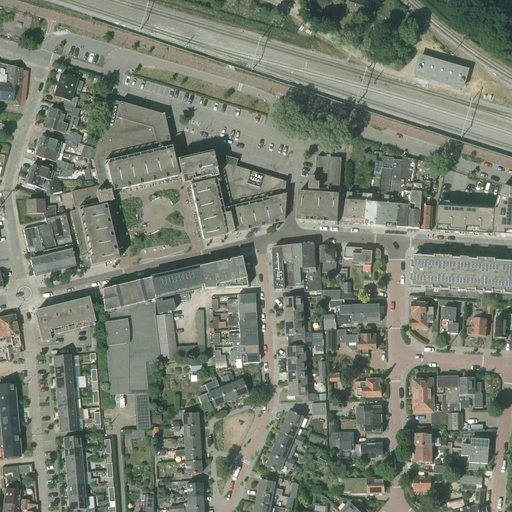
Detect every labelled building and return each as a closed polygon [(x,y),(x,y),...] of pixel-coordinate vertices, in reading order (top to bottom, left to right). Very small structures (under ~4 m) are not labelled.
[(360,0),(349,0),(348,7),(368,13),(369,13),(370,7),(371,3),(360,0)] [(368,13),(365,22),(372,24),(374,14),(375,14),(377,9),(370,7),(369,13),(368,13)] [(420,56),(415,74),(462,88),(468,70),(420,56)] [(0,64),(0,76),(4,77),(2,102),(18,104),(21,71),(0,64)] [(65,74),(77,78),(79,72),(67,68),(65,74)] [(60,76),(56,87),(73,92),(79,94),(82,83),(76,81),(60,76)] [(56,87),(53,97),(75,104),(77,99),(71,97),(73,92),(56,87)] [(479,89),(477,94),(489,97),(490,92),(479,89)] [(99,187),(71,193),(75,211),(74,212),(86,268),(118,260),(104,203),(112,202),(110,192),(177,177),(175,167),(163,116),(105,99),(93,161),(99,187)] [(47,112),(45,118),(69,126),(69,125),(82,129),(83,127),(74,124),(75,122),(79,110),(62,106),(60,112),(49,109),(48,112),(47,112)] [(45,118),(43,125),(44,125),(43,128),(58,132),(58,133),(60,133),(58,138),(65,140),(73,142),(76,135),(67,133),(69,126),(45,118)] [(38,140),(36,146),(52,151),(62,154),(63,149),(66,150),(67,147),(74,149),(76,143),(73,142),(65,140),(64,145),(55,142),(40,137),(39,140),(38,140)] [(36,146),(34,153),(35,153),(35,156),(49,161),(48,165),(44,164),(64,170),(69,170),(70,169),(70,167),(69,165),(67,164),(58,162),(59,159),(56,158),(50,156),(52,151),(36,146)] [(91,148),(83,146),(79,157),(87,160),(91,148)] [(211,152),(176,161),(178,171),(180,177),(182,185),(189,183),(202,241),(212,239),(213,239),(225,236),(224,234),(231,232),(232,234),(277,224),(282,222),(284,205),(285,182),(283,181),(280,181),(276,179),(268,177),(241,169),(235,167),(237,160),(211,152)] [(399,205),(397,228),(408,229),(415,160),(402,156),(402,161),(401,161),(400,205),(399,205)] [(299,192),(297,221),(337,223),(341,158),(317,157),(315,177),(310,177),(310,184),(310,188),(313,188),(313,193),(299,192)] [(392,170),(393,158),(382,157),(381,163),(382,163),(382,169),(392,170)] [(391,180),(386,227),(397,228),(399,205),(400,205),(401,161),(393,160),(393,158),(392,170),(391,180)] [(415,160),(408,229),(419,230),(422,196),(422,191),(429,191),(429,188),(435,189),(436,183),(435,183),(435,181),(442,170),(442,169),(415,160)] [(28,163),(24,174),(46,181),(47,180),(48,181),(50,181),(51,176),(53,176),(53,177),(63,177),(67,176),(67,175),(69,170),(64,170),(44,164),(43,168),(28,163)] [(24,174),(21,183),(25,185),(40,189),(40,190),(43,190),(44,196),(46,196),(53,195),(60,194),(59,184),(50,186),(45,184),(46,181),(24,174)] [(378,203),(376,226),(386,227),(391,180),(380,179),(378,203)] [(438,205),(436,232),(445,233),(445,230),(451,230),(450,233),(459,234),(460,231),(465,231),(465,234),(474,235),(474,232),(479,232),(479,235),(488,236),(488,233),(494,233),(494,236),(505,237),(505,236),(506,236),(506,233),(511,233),(511,189),(503,187),(499,199),(501,200),(498,211),(439,207),(439,205),(438,205)] [(347,194),(343,224),(354,225),(358,195),(352,194),(347,194)] [(358,195),(354,225),(365,225),(368,195),(363,195),(358,195)] [(368,195),(365,225),(376,226),(378,203),(372,203),(372,196),(368,195)] [(419,230),(419,231),(430,232),(432,208),(429,208),(430,197),(422,196),(419,230)] [(42,201),(26,202),(27,215),(42,215),(44,220),(48,219),(55,217),(54,207),(43,208),(42,201)] [(55,217),(48,219),(44,220),(46,225),(49,224),(60,270),(73,267),(73,265),(76,265),(73,251),(71,245),(68,234),(69,234),(65,215),(55,217)] [(46,225),(36,228),(46,273),(60,270),(49,224),(46,225)] [(36,228),(22,231),(27,253),(28,253),(30,261),(29,261),(33,276),(46,273),(36,228)] [(312,244),(301,245),(302,264),(304,292),(321,291),(319,263),(320,263),(319,247),(314,247),(314,246),(314,245),(312,244)] [(301,245),(292,246),(294,288),(295,288),(295,293),(301,293),(299,264),(302,264),(301,245)] [(292,246),(282,247),(284,288),(294,287),(294,288),(292,246)] [(273,248),(271,250),(274,291),(284,290),(284,288),(282,247),(273,248)] [(329,247),(319,247),(320,263),(322,263),(322,273),(323,273),(323,280),(335,280),(335,274),(335,263),(336,263),(336,249),(329,249),(329,247)] [(344,248),(343,259),(353,260),(352,266),(371,267),(372,258),(380,259),(380,253),(378,250),(344,248)] [(411,274),(410,284),(412,284),(412,288),(432,290),(450,291),(459,291),(459,292),(467,292),(475,292),(475,293),(493,294),(504,294),(504,295),(511,295),(511,261),(507,261),(495,260),(496,260),(486,259),(477,259),(469,259),(469,258),(461,258),(452,258),(452,257),(443,257),(434,256),(434,257),(431,256),(419,256),(414,255),(414,256),(414,260),(412,260),(411,270),(413,270),(413,274),(411,274)] [(239,259),(197,268),(202,288),(202,290),(211,290),(214,289),(214,286),(217,285),(218,285),(223,284),(224,289),(246,288),(245,281),(244,281),(239,259)] [(150,279),(151,287),(154,298),(157,315),(173,311),(170,295),(172,294),(174,304),(186,301),(184,292),(189,290),(202,288),(197,268),(185,271),(180,272),(167,275),(163,276),(150,279)] [(341,269),(340,291),(340,300),(355,300),(355,297),(353,297),(353,293),(351,293),(351,283),(347,283),(347,281),(349,281),(349,276),(347,276),(348,269),(341,269)] [(134,283),(121,286),(128,332),(129,390),(147,390),(147,384),(145,366),(144,361),(159,360),(151,287),(150,279),(140,281),(134,282),(134,283)] [(110,289),(101,291),(108,390),(129,390),(128,332),(121,286),(116,287),(113,288),(110,288),(110,289)] [(237,301),(226,301),(226,306),(255,304),(254,295),(236,296),(237,301)] [(34,317),(40,343),(50,341),(49,336),(87,327),(86,325),(94,323),(88,298),(37,311),(36,311),(35,312),(35,313),(34,314),(34,315),(34,316),(34,317)] [(302,298),(284,299),(285,312),(303,311),(302,298)] [(420,303),(411,303),(411,314),(413,313),(413,317),(428,316),(428,314),(438,313),(439,301),(431,300),(431,298),(420,298),(420,303)] [(335,309),(335,316),(379,315),(379,306),(343,307),(343,301),(329,302),(329,309),(335,309)] [(226,306),(226,310),(226,314),(230,314),(255,313),(255,304),(226,306)] [(444,308),(443,321),(448,321),(447,334),(457,335),(458,325),(453,324),(453,322),(455,322),(456,309),(444,308)] [(303,311),(285,312),(285,323),(303,322),(303,311)] [(231,318),(227,318),(227,322),(255,321),(255,313),(230,314),(231,318)] [(467,328),(467,335),(472,336),(471,336),(485,337),(487,320),(486,320),(487,315),(487,314),(482,313),(481,319),(473,319),(472,329),(467,328)] [(506,319),(496,318),(495,338),(506,339),(507,330),(511,331),(511,323),(511,314),(511,315),(506,315),(506,319)] [(171,315),(155,317),(160,361),(176,359),(176,360),(204,358),(203,348),(197,348),(197,347),(175,348),(171,315)] [(379,324),(379,315),(335,316),(324,316),(324,331),(326,331),(336,331),(335,324),(352,324),(379,324)] [(14,316),(6,318),(10,338),(10,340),(12,348),(13,354),(19,353),(18,347),(14,347),(13,343),(17,342),(16,336),(18,336),(14,316)] [(413,320),(411,320),(412,330),(428,329),(428,323),(432,323),(432,326),(437,326),(438,318),(428,319),(428,316),(413,317),(413,320)] [(6,318),(0,318),(0,338),(5,338),(5,341),(10,340),(10,338),(6,318)] [(255,321),(227,322),(227,327),(238,326),(238,330),(256,329),(255,321)] [(303,322),(285,323),(286,336),(298,335),(298,341),(311,341),(310,334),(304,334),(303,322)] [(90,348),(87,349),(87,352),(96,352),(95,328),(88,328),(90,348)] [(238,334),(228,335),(228,340),(256,338),(256,329),(238,330),(238,334)] [(336,331),(326,331),(327,352),(337,352),(337,331),(336,331)] [(357,336),(346,336),(346,343),(357,343),(358,351),(360,351),(361,356),(368,355),(368,351),(376,350),(376,335),(357,336)] [(256,338),(228,340),(228,344),(236,344),(236,348),(257,346),(256,338)] [(323,345),(322,340),(312,341),(312,346),(315,345),(315,350),(323,350),(323,345)] [(298,348),(287,349),(288,361),(306,360),(305,348),(311,348),(311,341),(298,341),(298,348)] [(236,352),(229,352),(229,356),(257,355),(257,346),(236,348),(236,352)] [(7,355),(5,355),(6,362),(11,361),(10,355),(13,354),(12,348),(5,349),(7,355)] [(390,368),(391,351),(376,351),(375,368),(390,368)] [(257,355),(229,356),(229,361),(235,361),(236,369),(241,368),(240,364),(258,364),(257,355)] [(71,356),(52,358),(53,369),(72,367),(71,356)] [(200,359),(189,360),(190,371),(201,371),(200,359)] [(306,360),(288,361),(288,373),(306,372),(306,360)] [(150,365),(145,366),(147,384),(147,390),(155,389),(155,376),(151,376),(150,365)] [(72,367),(53,369),(54,380),(73,378),(72,367)] [(306,372),(288,373),(289,385),(307,384),(306,372)] [(413,388),(412,391),(413,394),(414,394),(414,397),(446,396),(446,389),(445,389),(445,378),(437,378),(437,377),(437,381),(414,381),(414,388),(413,388)] [(457,377),(445,378),(445,389),(446,389),(446,396),(447,426),(449,426),(449,431),(462,430),(461,415),(460,415),(460,403),(459,403),(459,395),(466,395),(466,399),(474,398),(474,395),(480,394),(480,384),(474,384),(473,379),(460,380),(460,383),(457,383),(457,377)] [(73,378),(54,380),(55,391),(72,389),(71,379),(73,379),(73,378)] [(241,380),(230,385),(235,399),(248,394),(246,388),(244,388),(241,380)] [(367,383),(355,383),(355,390),(357,390),(357,398),(381,397),(381,388),(379,388),(379,380),(366,380),(367,383)] [(307,384),(289,385),(290,397),(295,397),(296,403),(314,402),(318,401),(318,399),(314,399),(314,395),(308,395),(307,384)] [(14,385),(0,386),(0,397),(15,396),(14,385)] [(230,385),(218,389),(224,403),(235,399),(230,385)] [(72,389),(55,391),(56,401),(75,400),(72,400),(72,389)] [(218,389),(207,393),(212,408),(224,403),(218,389)] [(15,396),(0,397),(0,407),(15,406),(15,396)] [(413,400),(412,403),(413,406),(414,406),(414,413),(431,413),(431,426),(447,426),(446,396),(414,397),(414,400),(413,400)] [(75,400),(56,401),(57,412),(82,410),(76,410),(75,400)] [(325,404),(311,405),(312,416),(326,416),(325,404)] [(15,406),(0,407),(0,417),(16,416),(15,406)] [(358,409),(358,415),(358,420),(381,420),(381,407),(364,407),(364,409),(358,409)] [(82,410),(57,412),(58,423),(77,421),(83,421),(82,410)] [(290,411),(285,422),(299,428),(304,417),(290,411)] [(197,414),(181,415),(182,427),(197,426),(197,414)] [(16,416),(0,417),(0,427),(17,426),(16,416)] [(358,420),(356,420),(356,425),(360,425),(360,432),(365,432),(365,433),(382,432),(381,420),(358,420)] [(77,421),(58,423),(59,434),(78,432),(77,421)] [(285,422),(280,433),(294,439),(299,428),(285,422)] [(17,426),(0,427),(0,438),(18,436),(17,426)] [(197,426),(182,427),(183,439),(198,438),(197,426)] [(476,434),(488,433),(488,426),(476,426),(476,434)] [(143,431),(129,432),(130,440),(143,439),(143,431)] [(337,431),(329,431),(330,439),(336,439),(336,438),(341,438),(341,440),(353,439),(353,432),(337,433),(337,431)] [(474,432),(461,433),(461,439),(471,439),(471,446),(462,445),(461,451),(488,453),(489,441),(488,441),(488,438),(481,437),(481,438),(474,438),(474,432)] [(280,433),(275,444),(289,450),(292,443),(301,447),(303,443),(298,441),(294,439),(280,433)] [(433,435),(413,435),(413,447),(414,447),(432,446),(441,446),(446,446),(446,440),(441,440),(440,438),(433,438),(433,435)] [(18,436),(0,438),(0,448),(19,447),(18,436)] [(81,437),(62,439),(63,451),(72,451),(82,450),(81,437)] [(198,438),(183,439),(183,451),(199,450),(198,438)] [(353,439),(341,440),(342,450),(350,450),(350,451),(351,451),(351,460),(362,460),(361,456),(382,456),(382,444),(361,445),(353,446),(353,439)] [(275,444),(271,455),(293,465),(295,461),(290,459),(293,452),(289,450),(275,444)] [(432,446),(414,447),(414,463),(432,463),(432,446)] [(19,447),(0,448),(0,451),(1,459),(20,457),(19,447)] [(73,463),(83,462),(82,450),(72,451),(63,451),(64,463),(73,463)] [(199,450),(183,451),(184,463),(199,462),(199,450)] [(488,453),(461,451),(461,456),(470,457),(469,470),(477,471),(478,468),(484,468),(484,465),(487,465),(488,453)] [(271,455),(266,467),(280,473),(283,465),(292,469),(293,465),(271,455)] [(74,474),(84,474),(84,473),(87,473),(86,462),(83,462),(73,463),(64,463),(65,475),(74,474)] [(199,462),(184,463),(185,475),(200,474),(199,462)] [(105,472),(99,473),(99,477),(102,479),(111,478),(110,464),(105,464),(105,472)] [(31,465),(28,466),(18,467),(19,474),(32,473),(31,465)] [(433,473),(431,473),(446,475),(446,466),(433,466),(433,473)] [(414,484),(413,486),(413,489),(414,490),(414,491),(430,491),(430,483),(446,483),(446,475),(431,473),(428,473),(428,478),(414,478),(414,484)] [(75,486),(85,486),(84,474),(74,474),(65,475),(66,487),(75,486)] [(342,474),(332,474),(332,486),(342,485),(342,493),(350,493),(350,495),(384,494),(383,481),(375,481),(375,479),(342,480),(342,474)] [(260,480),(258,492),(273,495),(280,497),(281,497),(282,491),(274,489),(275,484),(281,485),(282,480),(276,479),(275,483),(260,480)] [(189,482),(178,482),(179,486),(181,486),(181,490),(185,490),(186,497),(201,497),(200,484),(189,485),(189,482)] [(76,498),(86,497),(85,486),(75,486),(66,487),(67,499),(76,498)] [(475,506),(465,508),(465,511),(483,511),(483,507),(484,490),(476,489),(475,506)] [(3,501),(2,504),(4,504),(3,511),(17,511),(18,506),(17,506),(19,492),(4,490),(4,492),(3,501)] [(256,504),(270,507),(273,495),(258,492),(256,504)] [(153,511),(152,497),(143,496),(141,511),(142,511),(153,511)] [(75,511),(87,510),(86,497),(76,498),(67,499),(68,511),(75,511)] [(176,507),(170,507),(170,510),(177,509),(177,510),(183,510),(187,509),(202,509),(201,497),(186,497),(186,505),(182,505),(182,506),(177,506),(177,508),(176,508),(176,507)] [(20,500),(19,510),(26,511),(35,511),(36,506),(28,505),(28,501),(20,500)] [(348,502),(339,511),(358,511),(363,507),(357,501),(349,501),(348,502)] [(454,502),(441,505),(442,511),(465,511),(465,508),(456,510),(454,502)]
